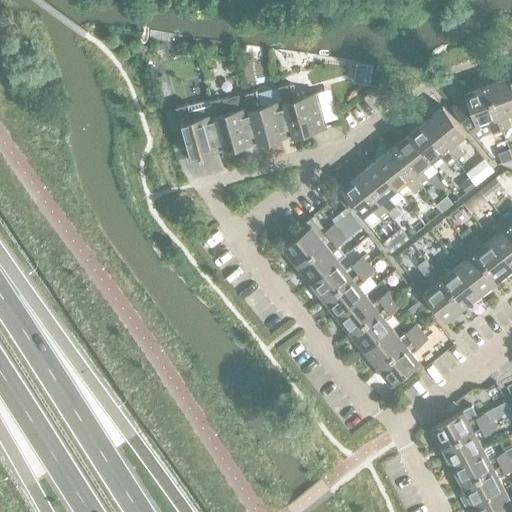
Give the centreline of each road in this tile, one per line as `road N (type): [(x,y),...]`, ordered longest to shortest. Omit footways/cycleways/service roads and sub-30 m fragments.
road 1 (trunk): [(183,511),(130,434),(0,280)]
road 2 (trunk): [(137,511),(0,298)]
road 3 (residential): [(237,231),(391,430)]
road 4 (residential): [(511,51),(430,84),(316,158)]
road 5 (residential): [(237,231),(201,184),(316,158)]
road 6 (trunk): [(0,371),(91,511)]
road 7 (residential): [(391,430),(511,340)]
